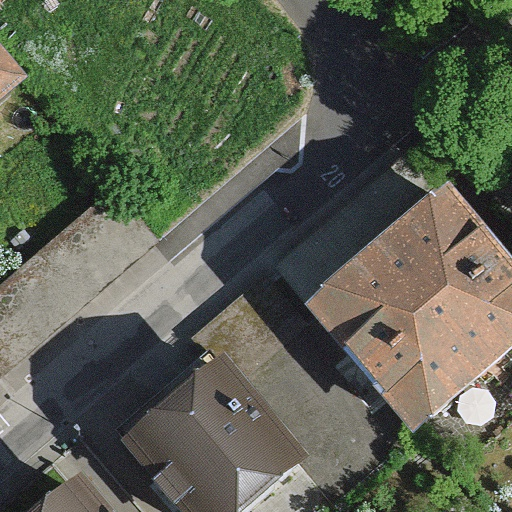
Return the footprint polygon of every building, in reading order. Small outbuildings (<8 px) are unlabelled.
[(0,73),(0,129),(28,105),(0,73)] [(402,163),(273,276),(317,325),(447,214),(402,163)] [(0,379),(155,245),(111,196),(0,292),(0,379)] [(511,289),(447,214),(317,325),(306,334),(401,445),(411,456),(511,368),(511,289)] [(306,334),(263,284),(197,341),(212,359),(124,433),(145,458),(228,386),(235,394),(306,334)] [(235,394),(228,386),(145,458),(127,473),(160,511),(267,511),(308,477),(235,394)]
